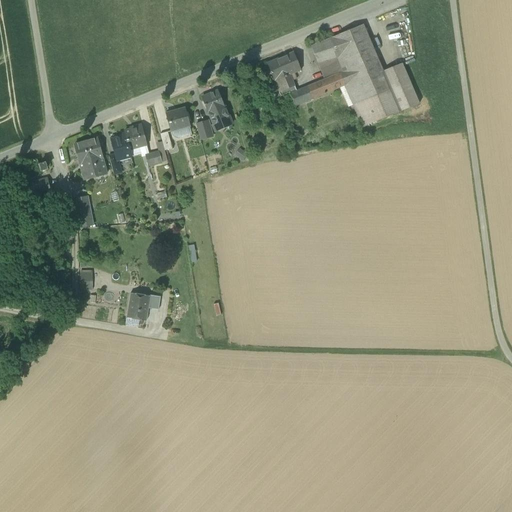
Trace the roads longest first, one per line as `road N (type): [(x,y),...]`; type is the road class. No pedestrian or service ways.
road 1 (unclassified): [(450,0),(496,327),(511,361)]
road 2 (unclassified): [(387,0),(53,138)]
road 3 (residential): [(164,336),(0,308)]
